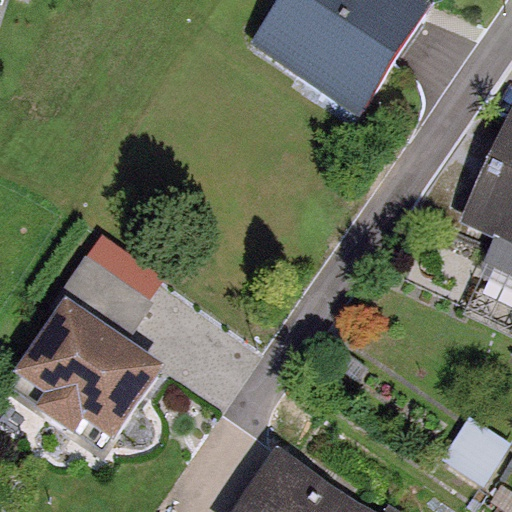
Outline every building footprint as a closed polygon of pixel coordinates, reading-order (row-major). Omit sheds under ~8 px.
[(444,21),(414,0),(295,0),(263,45),(369,122),(444,21)] [(511,126),(465,225),(502,243),(492,265),(511,274),(511,126)] [(163,311),(90,261),(50,318),(67,330),(21,396),(117,463),(175,378),(136,351),(163,311)] [(511,441),(476,420),(452,459),(492,484),(511,450),(511,441)] [(366,511),(282,462),(251,511),(366,511)]
